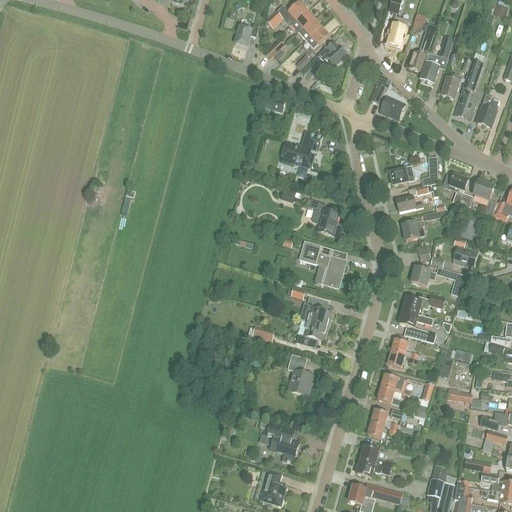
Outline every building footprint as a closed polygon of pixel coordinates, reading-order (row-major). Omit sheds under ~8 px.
[(399,16),(403,0),(392,0),(388,13),(399,16)] [(290,28),(307,13),(299,4),(289,14),(283,7),(276,14),(266,23),(273,30),(281,22),(283,21),(290,28)] [(496,6),(493,17),(505,21),(508,10),(496,6)] [(299,35),(314,21),(307,13),(290,28),(290,29),(292,27),(299,35)] [(417,33),(418,29),(424,31),(428,19),(417,16),(413,32),(417,33)] [(395,19),(393,28),(391,27),(386,46),(401,51),(409,22),(395,19)] [(306,43),(322,29),(314,21),(299,35),(302,38),(307,34),(310,38),(306,42),(306,43)] [(256,39),(260,28),(253,25),(252,31),(240,28),(235,45),(246,48),(250,37),(256,39)] [(314,51),(329,37),(322,29),(306,43),(314,51)] [(447,62),(454,42),(446,40),(439,59),(443,60),(447,62)] [(281,51),(284,48),(279,43),(265,56),(269,61),(281,51)] [(338,47),(334,43),(327,49),(325,48),(321,54),(318,58),(302,73),(309,81),(321,69),(325,73),(333,66),(336,68),(348,57),(339,47),(338,47)] [(427,51),(421,49),(419,55),(414,53),(409,70),(422,74),(430,50),(427,49),(427,51)] [(274,58),(277,61),(284,54),(281,51),(274,58)] [(434,86),(440,69),(443,60),(439,59),(435,57),(429,55),(420,82),(434,86)] [(454,70),(458,58),(451,56),(447,68),(454,70)] [(307,57),(297,67),(301,71),(311,61),(307,57)] [(468,74),(472,63),(465,61),(461,72),(468,74)] [(473,93),(482,66),(473,63),(454,117),(471,122),(478,101),(466,97),(468,91),(473,93)] [(459,83),(460,78),(451,75),(449,80),(447,79),(442,97),(455,101),(461,84),(459,83)] [(378,106),(386,89),(377,86),(370,103),(378,106)] [(496,114),(497,110),(498,109),(499,109),(501,105),(500,103),(494,101),(495,100),(486,97),(486,99),(477,124),(491,129),(496,114)] [(283,115),(286,104),(276,101),(276,100),(268,98),(264,109),(283,115)] [(398,123),(406,106),(387,98),(380,115),(398,123)] [(301,125),(303,118),(298,117),(297,122),(292,121),(288,139),(293,140),(296,124),(301,125)] [(311,171),(312,164),(315,165),(316,160),(314,160),(316,151),(319,152),(323,139),(306,134),(302,148),(286,143),(282,160),(292,163),(291,165),(300,168),(298,176),(306,178),(308,170),(311,171)] [(391,176),(392,183),(393,188),(415,183),(412,168),(403,170),(403,172),(391,176)] [(424,188),(438,185),(437,171),(429,172),(430,179),(422,181),(424,188)] [(464,194),(469,182),(454,177),(449,191),(456,193),(452,205),(456,206),(464,209),(468,198),(463,196),(463,193),(464,194)] [(488,202),(493,189),(478,183),(473,197),(488,202)] [(97,198),(99,188),(92,186),(90,196),(97,198)] [(438,192),(437,186),(427,188),(427,187),(415,190),(415,191),(408,192),(410,198),(416,196),(417,198),(429,195),(429,194),(433,193),(434,200),(439,199),(438,192)] [(136,194),(127,191),(126,198),(121,217),(125,219),(127,211),(128,211),(131,199),(134,200),(136,194)] [(471,208),(474,200),(468,198),(464,209),(466,210),(469,211),(471,208)] [(414,206),(413,199),(397,203),(400,215),(423,210),(422,204),(414,206)] [(332,238),(339,215),(325,211),(326,206),(311,202),(309,209),(315,211),(312,220),(312,222),(313,225),(319,227),(317,233),(332,238)] [(506,224),(509,216),(504,214),(507,207),(499,203),(492,218),(506,224)] [(466,210),(464,209),(456,206),(453,214),(463,218),(466,210)] [(486,209),(484,216),(491,219),(494,212),(486,209)] [(446,212),(446,211),(437,213),(437,214),(424,217),(425,223),(449,218),(447,211),(446,212)] [(471,242),(478,222),(465,217),(458,237),(471,242)] [(406,243),(419,240),(416,231),(424,229),(423,223),(402,228),(406,243)] [(339,291),(347,263),(331,259),(333,252),(305,244),(300,262),(315,266),(316,266),(328,269),(323,286),(339,291)] [(420,257),(431,255),(429,248),(418,250),(420,257)] [(473,270),(477,254),(458,249),(454,265),(473,270)] [(443,269),(445,263),(433,260),(431,266),(443,269)] [(435,283),(437,275),(416,269),(411,285),(427,289),(429,282),(435,283)] [(461,287),(463,277),(446,272),(444,279),(456,282),(455,285),(461,287)] [(299,291),(295,290),(293,296),(297,297),(305,300),(307,293),(299,291)] [(444,304),(445,300),(432,297),(430,303),(420,300),(419,302),(407,299),(403,313),(421,317),(423,310),(428,311),(429,307),(442,311),(444,305),(444,304)] [(328,329),(332,315),(322,312),(325,304),(309,299),(307,308),(312,310),(308,323),(328,329)] [(466,320),(467,313),(458,312),(457,318),(466,320)] [(421,317),(403,313),(400,326),(407,328),(405,338),(427,344),(429,334),(415,330),(417,323),(431,327),(433,322),(421,318),(421,317)] [(324,344),(328,329),(308,323),(304,337),(299,336),(296,345),(312,349),(314,341),(324,344)] [(443,324),(442,327),(446,334),(449,335),(452,327),(443,324)] [(255,333),(252,332),(250,337),(253,338),(253,339),(261,341),(263,334),(255,332),(255,333)] [(498,347),(499,339),(491,338),(490,343),(490,345),(498,347)] [(405,358),(411,360),(412,356),(412,355),(406,353),(408,346),(395,342),(391,354),(405,358)] [(511,350),(491,345),(489,355),(502,358),(501,364),(511,365),(511,363),(511,350)] [(401,370),(405,358),(391,354),(388,367),(401,370)] [(305,368),(307,361),(292,356),(290,364),(305,368)] [(448,380),(454,361),(444,358),(438,378),(448,380)] [(471,369),(469,383),(478,384),(480,370),(471,369)] [(308,400),(314,379),(294,373),(288,394),(308,400)] [(511,382),(510,382),(511,376),(494,373),(493,382),(507,384),(507,389),(511,390),(511,382)] [(385,378),(381,389),(400,395),(402,390),(404,383),(385,378)] [(406,402),(407,397),(400,395),(381,389),(378,402),(391,406),(393,400),(398,401),(399,400),(406,402)] [(429,403),(432,394),(425,391),(422,401),(429,403)] [(472,400),(473,397),(459,395),(459,393),(449,391),(447,401),(471,405),(472,400)] [(489,403),(490,396),(481,394),(480,402),(489,403)] [(429,404),(422,401),(418,400),(414,417),(424,421),(429,404)] [(384,428),(388,415),(375,412),(371,424),(384,428)] [(402,422),(406,423),(408,417),(404,416),(392,412),(390,418),(402,422)] [(498,433),(501,423),(483,418),(480,428),(498,433)] [(381,441),(384,428),(371,424),(368,437),(381,441)] [(299,445),(292,443),(295,432),(288,430),(271,425),(267,439),(274,441),(271,453),(285,457),(283,463),(293,466),(299,445)] [(420,433),(399,427),(391,425),(388,436),(396,438),(398,432),(419,438),(420,433)] [(505,447),(508,438),(488,433),(486,441),(505,447)] [(392,442),(390,446),(404,453),(407,449),(392,442)] [(391,471),(393,464),(385,462),(386,456),(385,454),(364,448),(360,462),(391,471)] [(390,477),(391,471),(360,462),(357,477),(371,480),(373,473),(375,474),(379,475),(381,475),(390,477)] [(466,462),(465,470),(484,473),(485,465),(466,462)] [(435,468),(432,481),(445,484),(448,471),(435,468)] [(281,509),(286,491),(278,488),(282,477),(270,473),(261,503),(281,509)] [(498,487),(500,477),(483,475),(481,484),(498,487)] [(453,502),(456,488),(455,488),(455,487),(451,486),(445,484),(432,481),(428,496),(453,502)] [(511,496),(511,484),(503,484),(502,494),(511,496)] [(373,492),(367,490),(354,486),(349,503),(362,507),(364,499),(371,501),(371,498),(400,506),(402,499),(403,495),(375,487),(373,492)] [(472,506),(473,497),(467,496),(468,489),(457,487),(456,494),(454,503),(462,504),(472,506)] [(483,500),(488,500),(488,501),(498,503),(498,505),(500,505),(511,507),(511,496),(502,494),(492,493),(489,492),(489,493),(481,492),(481,497),(483,500)] [(408,500),(402,499),(400,506),(406,507),(408,500)] [(449,511),(452,503),(440,500),(437,511),(449,511)] [(482,511),(483,509),(462,506),(462,504),(454,503),(453,510),(461,511),(460,511),(482,511)]
